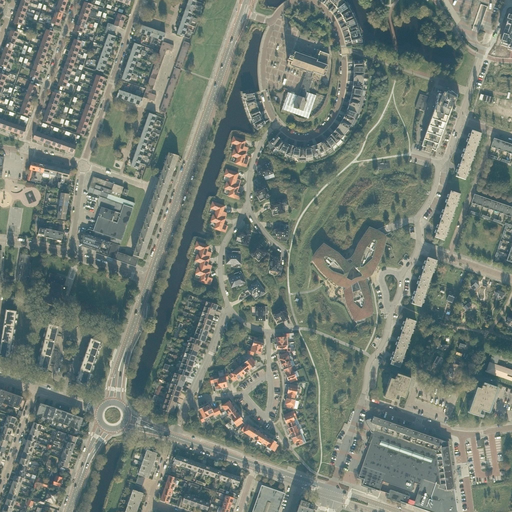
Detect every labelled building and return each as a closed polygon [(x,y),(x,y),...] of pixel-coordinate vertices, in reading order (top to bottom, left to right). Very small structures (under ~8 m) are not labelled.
[(65,8),(67,2),(59,0),(58,6),(65,8)] [(214,73),(235,0),(224,0),(204,70),(214,73)] [(342,0),(338,0),(334,5),(337,9),(345,3),(342,0)] [(90,10),(92,5),(85,2),(83,8),(90,10)] [(345,3),(337,9),(340,13),(349,8),(345,3)] [(192,13),(194,7),(187,5),(185,11),(192,13)] [(25,14),(27,8),(20,6),(18,11),(25,14)] [(63,14),(65,8),(58,6),(56,12),(63,14)] [(88,16),(90,10),(83,8),(81,14),(88,16)] [(343,18),(352,13),(349,8),(340,13),(343,18)] [(25,20),(26,18),(24,17),(25,14),(18,11),(16,17),(23,19),(25,20)] [(190,19),(192,13),(185,11),(183,16),(190,19)] [(61,20),(63,14),(56,12),(54,17),(61,20)] [(345,23),(355,19),(352,13),(343,18),(345,23)] [(90,17),(88,16),(81,14),(79,20),(86,22),(87,18),(89,19),(90,17)] [(123,22),(125,16),(118,14),(116,20),(123,22)] [(511,15),(510,15),(508,19),(510,20),(509,24),(508,23),(508,24),(506,29),(504,34),(505,34),(503,41),(505,42),(504,45),(503,45),(503,46),(509,48),(508,50),(511,51),(511,50),(511,15)] [(188,25),(190,19),(183,16),(181,22),(188,25)] [(21,26),(23,19),(16,17),(14,23),(19,25),(18,28),(20,28),(21,25),(21,26)] [(59,26),(61,20),(54,17),(51,23),(52,23),(51,26),(53,27),(54,24),(59,26)] [(347,28),(357,24),(355,19),(345,23),(347,28)] [(84,28),(86,22),(79,20),(77,25),(84,28)] [(121,28),(123,22),(116,20),(114,26),(116,26),(116,27),(121,28)] [(186,31),(188,25),(181,22),(179,28),(186,31)] [(349,33),(359,30),(357,24),(347,28),(349,33)] [(86,29),(84,28),(77,25),(75,31),(79,33),(78,36),(80,37),(81,34),(82,34),(83,30),(85,31),(86,29)] [(148,28),(142,26),(139,33),(145,35),(148,28)] [(51,31),(52,28),(50,28),(49,30),(47,30),(45,35),(52,38),(54,32),(51,31)] [(151,37),(153,30),(148,28),(145,35),(151,37)] [(184,37),(186,31),(179,28),(177,34),(184,37)] [(21,34),(22,31),(17,29),(16,32),(11,30),(9,36),(16,39),(18,33),(21,34)] [(157,39),(159,32),(153,30),(151,37),(157,39)] [(351,38),(360,36),(359,30),(349,33),(351,38)] [(163,41),(165,34),(159,32),(157,39),(163,41)] [(116,37),(113,36),(109,34),(107,40),(113,43),(116,37)] [(50,44),(52,38),(45,35),(42,41),(50,44)] [(14,44),(16,39),(9,36),(7,42),(14,44)] [(79,41),(80,39),(77,38),(77,40),(75,39),(72,45),(80,48),(82,48),(82,46),(80,45),(82,42),(79,41)] [(107,40),(104,39),(101,38),(100,40),(106,42),(104,46),(111,49),(113,43),(107,40)] [(47,49),(50,44),(42,41),(40,47),(47,49)] [(12,50),(14,44),(7,42),(5,48),(12,50)] [(141,46),(135,44),(134,43),(132,49),(139,52),(141,46)] [(78,54),(80,48),(72,45),(70,51),(78,54)] [(109,54),(111,49),(104,46),(102,52),(109,54)] [(45,55),(47,49),(40,47),(38,53),(45,55)] [(10,56),(12,50),(5,48),(3,53),(10,56)] [(137,58),(139,52),(132,49),(130,55),(137,58)] [(328,58),(329,55),(321,52),(321,51),(320,51),(318,49),(314,57),(311,56),(311,55),(299,51),(299,52),(294,51),(292,50),(291,55),(290,55),(289,54),(289,56),(289,58),(288,59),(287,61),(288,61),(287,65),(287,66),(304,72),(306,73),(305,75),(305,76),(304,77),(304,78),(301,88),(307,90),(308,91),(312,78),(314,78),(320,81),(322,75),(324,76),(327,71),(328,66),(325,65),(328,58)] [(76,59),(78,54),(70,51),(68,57),(76,59)] [(107,60),(109,54),(102,52),(100,58),(107,60)] [(8,62),(10,56),(3,53),(1,59),(8,62)] [(43,61),(45,55),(38,53),(36,59),(43,61)] [(135,64),(137,58),(130,55),(128,61),(135,64)] [(74,65),(76,59),(68,57),(66,63),(74,65)] [(105,66),(107,60),(100,58),(98,64),(105,66)] [(6,68),(8,62),(1,59),(0,62),(0,65),(4,67),(3,70),(9,72),(10,69),(6,68)] [(41,67),(43,61),(36,59),(34,64),(41,67)] [(133,69),(135,64),(128,61),(126,67),(133,69)] [(72,71),(74,65),(66,63),(64,68),(72,71)] [(39,73),(41,67),(34,64),(32,70),(39,73)] [(103,72),(105,66),(98,64),(96,70),(103,72)] [(131,75),(133,69),(126,67),(124,73),(131,75)] [(70,77),(72,71),(64,68),(62,74),(70,77)] [(37,78),(39,73),(32,70),(30,76),(33,77),(33,78),(30,77),(29,79),(34,81),(35,78),(37,78)] [(7,76),(8,73),(2,71),(1,74),(0,73),(0,80),(4,82),(7,76)] [(129,81),(131,75),(124,73),(122,79),(129,81)] [(68,82),(70,77),(62,74),(60,80),(68,82)] [(102,84),(104,78),(97,75),(95,81),(102,84)] [(33,85),(34,82),(28,80),(27,83),(30,84),(28,90),(35,93),(37,87),(33,85)] [(66,88),(68,82),(60,80),(58,86),(61,87),(60,89),(62,90),(63,87),(66,88)] [(100,89),(102,84),(95,81),(93,87),(100,89)] [(98,95),(100,89),(93,87),(91,93),(98,95)] [(33,98),(35,93),(28,90),(26,96),(33,98)] [(122,99),(125,92),(119,90),(117,97),(122,99)] [(60,95),(61,92),(59,91),(58,94),(53,92),(51,98),(58,101),(60,95)] [(305,93),(300,91),(298,96),(288,92),(282,109),(308,118),(316,95),(305,91),(305,93)] [(128,101),(131,94),(125,92),(122,99),(128,101)] [(96,101),(98,95),(91,93),(89,98),(96,101)] [(447,95),(445,94),(443,93),(442,95),(438,94),(437,96),(437,95),(436,99),(437,99),(436,101),(435,105),(436,105),(421,146),(423,147),(422,150),(430,153),(431,150),(437,151),(439,144),(438,144),(451,105),(452,99),(450,99),(450,98),(451,97),(447,95)] [(134,103),(137,96),(131,94),(128,101),(134,103)] [(420,94),(415,108),(418,109),(423,95),(420,94)] [(31,104),(33,98),(26,96),(24,102),(31,104)] [(140,105),(143,99),(137,96),(134,103),(140,105)] [(56,106),(58,101),(51,98),(49,104),(56,106)] [(94,107),(96,101),(89,98),(87,104),(94,107)] [(256,104),(256,102),(255,99),(245,101),(247,107),(256,104)] [(358,108),(360,102),(350,99),(349,105),(358,108)] [(29,110),(31,104),(24,102),(22,107),(29,110)] [(54,112),(56,106),(49,104),(47,110),(54,112)] [(92,112),(94,107),(87,104),(85,110),(92,112)] [(258,109),(257,106),(256,104),(247,107),(249,113),(258,109)] [(356,113),(358,108),(349,105),(347,110),(356,113)] [(27,116),(29,110),(22,107),(20,113),(26,116),(27,116)] [(260,114),(259,112),(258,109),(249,113),(251,118),(260,114)] [(52,118),(54,112),(47,110),(45,115),(52,118)] [(90,118),(92,112),(85,110),(83,116),(90,118)] [(354,119),(356,113),(347,110),(345,115),(354,119)] [(154,122),(156,116),(149,113),(147,119),(151,121),(154,122)] [(263,119),(261,116),(260,114),(251,118),(254,124),(263,119)] [(50,124),(52,118),(45,115),(43,121),(50,124)] [(351,124),(354,119),(345,115),(343,120),(351,124)] [(88,124),(90,118),(83,116),(81,121),(88,124)] [(154,122),(151,121),(147,119),(145,125),(149,126),(152,128),(154,122)] [(265,124),(264,122),(263,119),(254,124),(256,128),(255,128),(257,130),(261,127),(265,124)] [(348,130),(351,124),(343,120),(340,124),(348,130)] [(6,130),(8,123),(3,121),(0,128),(6,130)] [(86,130),(88,124),(81,121),(79,127),(86,130)] [(12,132),(14,125),(8,123),(6,130),(12,132)] [(345,135),(348,130),(340,124),(337,129),(345,135)] [(18,134),(20,127),(14,125),(12,132),(18,134)] [(152,128),(149,126),(145,125),(143,131),(147,132),(150,134),(152,128)] [(23,136),(26,129),(20,127),(18,134),(23,136)] [(84,136),(86,130),(79,127),(78,130),(77,133),(84,136)] [(340,140),(345,135),(337,129),(333,133),(340,140)] [(481,134),(472,130),(466,146),(476,149),(481,134)] [(150,134),(147,132),(143,131),(141,137),(145,138),(148,139),(150,134)] [(39,141),(42,134),(36,132),(33,139),(39,141)] [(45,143),(47,136),(48,134),(46,133),(45,135),(42,134),(39,141),(45,143)] [(336,144),(340,140),(333,133),(329,136),(336,144)] [(273,147),(280,139),(276,135),(272,139),(268,142),(270,145),(270,144),(273,147)] [(51,145),(53,138),(47,136),(45,143),(51,145)] [(331,148),(336,144),(329,136),(325,140),(331,148)] [(148,139),(145,138),(141,137),(139,143),(143,144),(146,145),(148,139)] [(235,150),(246,154),(248,148),(243,146),(245,141),(234,137),(231,143),(237,145),(235,150)] [(56,147),(59,140),(53,138),(51,145),(56,147)] [(497,149),(500,140),(495,138),(492,147),(497,149)] [(284,142),(280,139),(273,147),(279,151),(284,142)] [(62,149),(65,142),(59,140),(56,147),(62,149)] [(326,151),(331,148),(325,140),(320,143),(326,151)] [(503,151),(506,142),(500,140),(497,149),(503,151)] [(68,151),(70,144),(65,142),(62,149),(68,151)] [(289,145),(284,142),(279,151),(285,154),(289,145)] [(509,153),(511,144),(506,142),(503,151),(509,153)] [(146,145),(143,144),(139,143),(137,149),(141,150),(144,151),(146,145)] [(319,154),(326,151),(320,143),(316,145),(319,154)] [(74,153),(76,146),(70,144),(68,151),(74,153)] [(292,156),(294,147),(289,145),(285,154),(292,156)] [(313,157),(319,154),(316,145),(310,147),(313,157)] [(470,164),(476,149),(466,146),(461,161),(470,164)] [(144,151),(141,150),(137,149),(135,155),(138,156),(142,157),(144,151)] [(236,163),(246,167),(248,161),(244,159),(246,154),(235,150),(234,150),(232,156),(238,158),(236,163)] [(179,156),(178,156),(174,154),(169,153),(164,167),(169,169),(174,171),(179,156)] [(142,157),(138,156),(135,155),(133,161),(136,162),(140,163),(142,157)] [(140,163),(136,162),(133,161),(131,167),(138,169),(139,165),(145,167),(145,165),(140,163)] [(465,179),(470,164),(461,161),(456,176),(465,179)] [(34,179),(38,163),(32,162),(31,162),(28,177),(34,179)] [(45,165),(38,163),(34,179),(28,177),(27,180),(41,183),(43,173),(45,165)] [(49,174),(51,166),(45,165),(43,173),(49,174)] [(264,176),(273,173),(270,165),(266,166),(257,169),(260,178),(264,176)] [(56,176),(57,168),(51,166),(49,174),(56,176)] [(174,171),(169,169),(164,167),(159,182),(164,184),(168,185),(174,171)] [(62,177),(64,169),(57,168),(56,176),(62,177)] [(69,174),(70,171),(64,169),(62,177),(61,182),(64,183),(65,178),(68,179),(69,174)] [(228,183),(238,186),(241,180),(236,179),(238,173),(227,169),(224,175),(230,177),(228,183)] [(110,195),(114,184),(106,181),(102,192),(108,194),(110,195)] [(168,185),(164,184),(159,182),(153,197),(159,198),(163,200),(168,185)] [(238,186),(228,183),(227,182),(225,188),(230,190),(228,196),(239,200),(241,193),(237,192),(238,186)] [(254,191),(258,198),(260,202),(271,195),(264,183),(263,184),(258,187),(259,188),(254,191)] [(124,187),(123,187),(114,184),(110,195),(120,198),(124,187)] [(98,190),(94,189),(89,187),(88,192),(107,199),(108,194),(102,192),(98,190)] [(454,210),(460,194),(451,191),(445,206),(454,210)] [(135,203),(120,198),(110,195),(108,194),(107,199),(99,196),(99,199),(99,206),(101,207),(99,214),(98,214),(97,216),(98,216),(92,235),(120,245),(133,208),(135,203)] [(478,205),(481,196),(475,194),(472,203),(478,205)] [(483,207),(487,198),(481,196),(478,205),(483,207)] [(163,200),(159,198),(153,197),(150,207),(148,211),(154,213),(158,215),(163,200)] [(489,209),(492,200),(487,198),(483,207),(489,209)] [(277,208),(278,210),(279,214),(285,212),(283,206),(288,205),(287,199),(282,200),(281,199),(276,200),(276,202),(270,203),(271,210),(277,208)] [(495,211),(498,202),(492,200),(489,209),(495,211)] [(215,215),(225,219),(227,213),(223,212),(224,206),(213,202),(211,208),(216,210),(215,215)] [(500,213),(504,204),(498,202),(495,211),(500,213)] [(506,215),(509,206),(504,204),(500,213),(506,215)] [(449,225),(454,210),(445,206),(440,222),(449,225)] [(158,215),(154,213),(148,211),(145,222),(143,226),(149,228),(153,229),(158,215)] [(225,232),(227,226),(223,224),(225,219),(215,215),(213,215),(211,221),(217,223),(215,229),(225,232)] [(444,240),(449,225),(440,222),(435,237),(444,240)] [(282,224),(281,224),(280,228),(277,227),(274,227),(274,229),(273,236),(276,236),(287,237),(289,225),(282,224)] [(44,237),(47,226),(44,225),(43,228),(40,227),(38,235),(44,237)] [(153,229),(149,228),(143,226),(142,229),(140,236),(138,240),(143,242),(148,244),(153,229)] [(380,237),(379,237),(378,236),(375,231),(376,230),(369,228),(359,244),(354,255),(352,256),(355,259),(350,265),(347,263),(338,253),(323,244),(317,251),(313,257),(314,260),(313,261),(321,271),(327,277),(329,278),(328,278),(331,280),(337,285),(338,285),(341,282),(346,287),(343,290),(347,305),(357,324),(365,322),(365,318),(371,315),(371,313),(371,312),(372,311),(371,298),(365,278),(365,272),(370,275),(372,275),(371,276),(372,276),(372,275),(373,272),(374,272),(374,271),(375,272),(375,271),(374,271),(376,268),(377,268),(376,267),(377,266),(378,264),(379,264),(378,264),(379,262),(380,260),(381,260),(380,260),(382,256),(382,257),(382,256),(383,252),(384,248),(385,248),(384,248),(385,244),(386,243),(387,240),(384,238),(384,235),(380,237)] [(239,231),(237,236),(236,243),(248,246),(251,232),(245,230),(244,232),(239,231)] [(118,252),(120,245),(82,232),(80,245),(134,264),(136,259),(118,252)] [(148,244),(143,242),(138,240),(137,244),(133,255),(139,257),(143,259),(148,244)] [(209,246),(197,242),(195,248),(201,250),(199,255),(209,259),(211,253),(207,252),(209,246)] [(263,247),(259,243),(249,253),(259,262),(267,252),(262,248),(263,247)] [(240,264),(240,251),(232,251),(232,255),(226,255),(226,264),(240,264)] [(29,262),(30,255),(21,254),(19,261),(24,261),(29,262)] [(201,263),(199,268),(210,271),(212,266),(207,264),(209,259),(199,255),(197,255),(195,261),(201,263)] [(280,258),(272,256),(269,274),(280,276),(282,266),(279,266),(280,258)] [(437,261),(434,260),(427,257),(422,273),(431,276),(437,261)] [(29,262),(24,261),(19,261),(18,267),(27,269),(29,262)] [(26,275),(27,269),(18,267),(17,274),(22,275),(26,275)] [(199,268),(198,268),(196,274),(201,276),(199,281),(210,285),(212,279),(208,277),(210,271),(199,268)] [(232,287),(245,282),(241,271),(234,274),(235,277),(229,279),(232,287)] [(57,275),(55,275),(50,273),(43,293),(47,294),(44,302),(56,306),(63,286),(64,286),(66,279),(59,276),(59,277),(57,276),(57,275)] [(426,291),(431,276),(422,273),(417,288),(426,291)] [(26,275),(22,275),(17,274),(16,281),(25,282),(26,275)] [(251,294),(255,300),(265,292),(257,281),(252,285),(253,286),(248,290),(251,294)] [(421,306),(426,291),(417,288),(412,303),(421,306)] [(215,311),(217,305),(206,301),(204,307),(215,311)] [(469,302),(463,307),(465,310),(472,305),(469,302)] [(256,321),(265,321),(265,314),(264,306),(256,306),(256,321)] [(213,316),(215,311),(204,307),(202,312),(213,316)] [(287,313),(284,307),(272,313),(275,319),(280,316),(283,322),(288,319),(286,313),(287,312),(287,313)] [(14,327),(17,311),(6,310),(4,321),(4,325),(9,326),(14,327)] [(212,321),(213,316),(202,312),(201,317),(212,321)] [(210,326),(212,321),(201,317),(199,322),(210,326)] [(410,337),(415,321),(406,318),(401,334),(410,337)] [(208,331),(210,326),(199,322),(197,328),(208,331)] [(58,330),(59,327),(49,324),(45,339),(50,340),(55,342),(56,338),(57,333),(58,330)] [(14,327),(9,326),(4,325),(3,329),(3,332),(2,337),(2,341),(7,341),(12,342),(14,327)] [(206,337),(208,331),(197,328),(195,333),(206,337)] [(204,342),(206,337),(195,333),(193,338),(201,341),(204,342)] [(283,334),(283,337),(276,337),(276,343),(288,342),(287,337),(289,337),(289,333),(283,334)] [(405,352),(410,337),(401,334),(396,349),(405,352)] [(253,340),(251,345),(262,348),(262,347),(263,348),(264,344),(263,344),(264,343),(257,341),(258,338),(251,336),(251,339),(253,340)] [(201,341),(193,338),(190,337),(188,342),(199,346),(201,341)] [(101,342),(95,340),(91,338),(89,345),(86,353),(96,357),(101,342)] [(55,342),(50,340),(45,339),(41,354),(46,355),(52,357),(52,353),(54,345),(55,342)] [(12,342),(7,341),(2,341),(0,351),(0,356),(10,358),(12,342)] [(198,352),(199,346),(188,342),(187,348),(198,352)] [(284,352),(290,351),(290,348),(288,348),(288,342),(276,343),(276,344),(275,344),(275,348),(277,348),(277,349),(284,349),(284,352)] [(253,355),(254,352),(260,354),(262,348),(251,345),(250,351),(248,350),(247,354),(253,355)] [(198,352),(187,348),(184,347),(182,352),(185,353),(196,357),(198,352)] [(399,367),(405,352),(396,349),(390,364),(399,367)] [(91,371),(96,357),(86,353),(81,368),(86,370),(91,371)] [(194,362),(196,357),(185,353),(183,358),(194,362)] [(279,359),(281,364),(290,361),(288,355),(288,356),(287,353),(280,355),(281,358),(279,359)] [(511,369),(497,365),(500,355),(493,353),(486,372),(511,380),(511,369)] [(52,357),(46,355),(41,354),(37,369),(48,372),(50,363),(51,360),(52,357)] [(249,359),(244,362),(250,370),(255,366),(254,365),(256,363),(251,357),(249,359)] [(192,367),(194,362),(183,358),(181,363),(192,367)] [(281,364),(284,370),(292,366),(290,361),(281,364)] [(250,370),(244,362),(240,366),(245,373),(250,370)] [(190,372),(192,367),(181,363),(179,368),(190,372)] [(235,370),(241,377),(245,373),(240,366),(235,370)] [(284,370),(286,375),(294,372),(292,366),(284,370)] [(91,371),(86,370),(81,368),(78,376),(76,380),(76,383),(85,386),(88,380),(91,371)] [(188,378),(190,372),(179,368),(177,374),(185,377),(188,378)] [(236,380),(241,377),(235,370),(231,373),(228,375),(233,381),(235,379),(236,380)] [(294,372),(286,375),(288,380),(289,380),(290,382),(297,380),(296,377),(294,372)] [(185,377),(177,374),(174,373),(172,378),(179,380),(184,382),(185,377)] [(228,379),(227,373),(224,374),(224,376),(219,377),(221,388),(222,388),(223,389),(226,388),(226,387),(227,387),(225,380),(228,379)] [(396,375),(390,373),(388,378),(390,379),(384,397),(398,402),(399,400),(398,399),(399,396),(405,397),(411,378),(397,373),(396,375)] [(213,379),(213,377),(209,377),(211,383),(214,383),(216,390),(217,389),(217,390),(221,390),(220,388),(221,388),(219,377),(213,379)] [(184,382),(179,380),(172,378),(171,383),(182,387),(184,382)] [(483,384),(476,382),(475,387),(476,388),(468,412),(482,417),(483,415),(482,414),(483,411),(486,412),(489,413),(497,387),(483,382),(483,384)] [(180,392),(182,387),(171,383),(169,389),(180,392)] [(288,387),(287,393),(296,394),(297,389),(298,386),(290,384),(290,387),(288,387)] [(178,398),(180,392),(169,389),(167,394),(178,398)] [(7,391),(3,403),(8,405),(12,393),(7,391)] [(12,393),(8,405),(14,407),(18,395),(12,393)] [(176,403),(178,398),(167,394),(165,399),(176,403)] [(23,397),(18,395),(14,407),(19,409),(23,397)] [(294,406),(295,400),(286,398),(285,404),(287,404),(286,407),(293,408),(294,406)] [(174,408),(176,403),(165,399),(163,404),(174,408)] [(232,405),(229,400),(227,402),(226,401),(223,403),(224,404),(222,406),(225,410),(232,405)] [(40,403),(36,402),(34,410),(37,412),(36,415),(42,417),(46,405),(40,403)] [(208,404),(208,403),(204,405),(205,406),(204,406),(209,417),(209,416),(214,414),(215,416),(218,414),(215,409),(212,410),(209,404),(208,404)] [(173,413),(174,408),(163,404),(162,410),(173,413)] [(46,405),(42,417),(47,418),(51,407),(46,405)] [(228,415),(236,410),(232,405),(225,410),(228,415)] [(203,407),(203,406),(199,408),(200,409),(199,409),(202,415),(199,417),(202,422),(205,421),(204,419),(209,417),(204,406),(203,407)] [(51,407),(47,418),(52,420),(57,409),(51,407)] [(57,409),(52,420),(58,422),(62,410),(57,409)] [(62,410),(58,422),(63,424),(67,412),(62,410)] [(232,420),(239,414),(236,410),(228,415),(232,419),(232,420)] [(67,412),(63,424),(69,426),(73,414),(67,412)] [(284,418),(286,423),(294,420),(292,414),(291,412),(284,415),(285,417),(284,418)] [(73,414),(69,426),(74,428),(78,416),(73,414)] [(242,419),(239,414),(232,420),(235,425),(235,424),(237,427),(243,422),(241,420),(242,419)] [(14,424),(16,418),(8,415),(7,419),(4,418),(3,420),(6,421),(14,424)] [(418,430),(396,423),(374,415),(373,416),(365,421),(371,433),(371,435),(370,436),(369,436),(368,436),(367,437),(367,438),(367,439),(367,440),(367,441),(368,441),(368,443),(370,443),(363,463),(363,464),(358,477),(364,479),(362,485),(379,491),(385,474),(420,486),(422,478),(423,479),(420,487),(419,487),(416,498),(390,489),(389,494),(388,497),(396,500),(430,511),(457,511),(456,506),(454,488),(455,488),(454,484),(452,466),(452,463),(454,463),(451,439),(433,433),(432,435),(418,430)] [(78,416),(74,428),(79,430),(83,418),(78,416)] [(288,429),(297,425),(296,425),(294,420),(286,423),(288,428),(287,428),(288,429)] [(12,430),(14,424),(6,421),(4,427),(12,430)] [(40,431),(42,425),(34,422),(33,422),(34,422),(32,428),(40,431)] [(245,424),(241,430),(243,432),(248,435),(253,427),(248,424),(247,426),(245,424)] [(289,433),(299,430),(297,425),(288,429),(289,433)] [(10,435),(12,430),(4,427),(2,433),(10,435)] [(248,435),(253,438),(258,430),(253,427),(248,435)] [(38,437),(40,431),(32,428),(30,434),(38,437)] [(262,433),(258,430),(253,438),(257,441),(262,433)] [(291,438),(300,434),(299,430),(289,433),(291,438)] [(74,444),(74,443),(76,437),(58,431),(56,437),(67,441),(74,444)] [(0,438),(8,441),(10,435),(2,433),(0,437),(0,438)] [(267,436),(262,433),(257,441),(262,444),(267,436)] [(36,443),(38,437),(30,434),(27,440),(36,443)] [(302,434),(300,434),(291,438),(292,438),(294,443),(295,443),(296,446),(306,442),(302,434)] [(267,436),(262,444),(267,447),(271,439),(267,436)] [(276,442),(271,439),(267,447),(272,450),(274,451),(278,445),(276,443),(276,442)] [(34,449),(36,443),(27,440),(25,446),(34,449)] [(60,442),(60,443),(54,441),(54,443),(58,445),(73,450),(75,444),(74,443),(74,444),(67,441),(66,445),(63,444),(60,442)] [(71,456),(73,450),(58,445),(58,447),(64,449),(63,453),(71,456)] [(32,454),(34,449),(25,446),(23,452),(32,454)] [(155,460),(157,453),(147,450),(145,456),(155,460)] [(30,460),(32,454),(23,452),(21,457),(30,460)] [(69,462),(71,456),(63,453),(61,459),(69,462)] [(178,468),(179,465),(182,457),(176,455),(172,465),(178,468)] [(153,466),(155,460),(145,456),(143,462),(153,466)] [(27,466),(30,460),(21,457),(19,463),(27,466)] [(185,467),(188,459),(182,457),(179,465),(185,467)] [(67,468),(69,462),(61,459),(58,465),(67,468)] [(191,469),(194,461),(188,459),(185,467),(191,469)] [(197,471),(200,463),(194,461),(191,469),(197,471)] [(150,472),(153,466),(143,462),(140,468),(150,472)] [(25,472),(27,466),(19,463),(17,469),(25,472)] [(203,473),(205,465),(200,463),(197,471),(203,473)] [(208,477),(209,475),(211,467),(205,465),(203,473),(202,476),(204,477),(204,476),(208,477)] [(214,477),(217,469),(211,467),(209,475),(214,477)] [(148,478),(150,472),(140,468),(138,475),(139,475),(145,477),(148,478)] [(26,479),(27,476),(24,475),(25,472),(17,469),(15,475),(23,478),(26,479)] [(220,479),(223,471),(217,469),(214,477),(220,479)] [(56,476),(57,473),(52,471),(48,481),(53,483),(53,484),(60,486),(60,485),(61,485),(62,483),(61,482),(62,481),(61,481),(62,478),(56,476)] [(226,481),(229,473),(223,471),(220,479),(226,481)] [(232,483),(235,475),(229,473),(226,481),(232,483)] [(21,484),(23,478),(15,475),(13,481),(21,484)] [(174,484),(177,478),(169,475),(167,481),(174,484)] [(238,486),(241,478),(235,475),(232,483),(238,486)] [(19,490),(21,484),(13,481),(11,487),(19,490)] [(172,490),(174,484),(167,481),(165,488),(172,490)] [(278,511),(285,493),(261,485),(252,511),(255,511),(278,511)] [(17,496),(19,490),(11,487),(9,493),(17,496)] [(170,496),(172,490),(165,488),(162,494),(170,496)] [(56,496),(58,493),(47,489),(46,492),(48,493),(45,500),(53,502),(54,500),(55,500),(55,499),(56,499),(57,496),(56,496)] [(140,492),(134,490),(133,490),(131,496),(141,499),(143,493),(140,492)] [(15,501),(17,496),(9,493),(7,498),(15,501)] [(168,503),(170,496),(162,494),(160,500),(168,503)] [(189,504),(191,496),(185,494),(182,502),(189,504)] [(195,506),(197,499),(194,497),(195,495),(192,494),(191,496),(189,504),(195,506)] [(231,504),(234,498),(226,495),(224,501),(231,504)] [(139,506),(141,499),(131,496),(129,502),(139,506)] [(13,507),(15,501),(7,498),(5,504),(13,507)] [(201,508),(204,501),(197,499),(195,506),(201,508)] [(310,511),(313,504),(310,503),(301,500),(299,505),(299,504),(299,505),(300,505),(297,511),(310,511)] [(207,511),(210,503),(204,501),(201,508),(207,511)] [(229,510),(231,504),(224,501),(222,507),(229,510)] [(137,511),(139,506),(129,502),(127,508),(137,511)]
